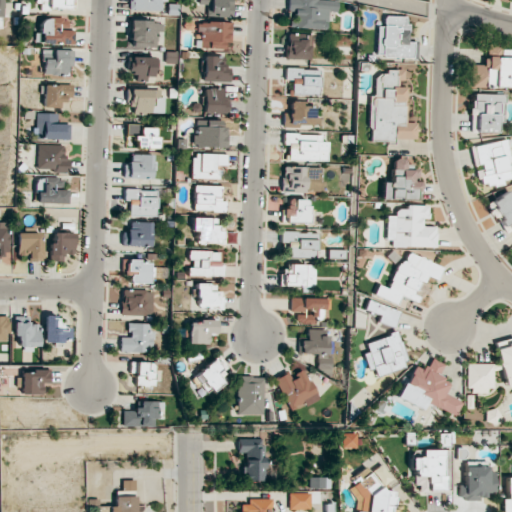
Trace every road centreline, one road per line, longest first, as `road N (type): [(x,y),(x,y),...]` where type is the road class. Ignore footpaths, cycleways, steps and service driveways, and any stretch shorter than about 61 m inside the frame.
road 1 (residential): [(100,0),(90,392)]
road 2 (residential): [(258,0),(249,296),(255,340)]
road 3 (residential): [(511,288),(475,245),(446,170),(445,0)]
road 4 (residential): [(511,23),(390,0)]
